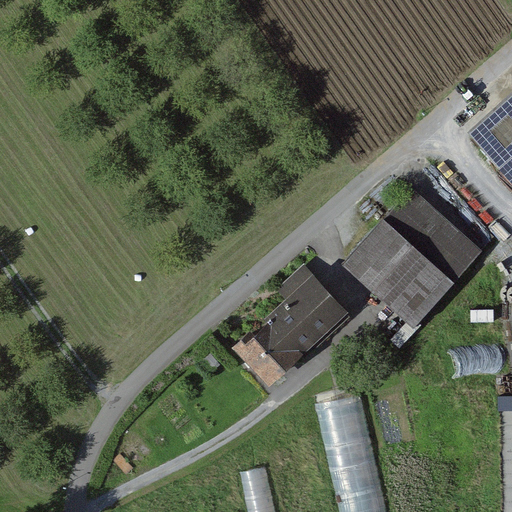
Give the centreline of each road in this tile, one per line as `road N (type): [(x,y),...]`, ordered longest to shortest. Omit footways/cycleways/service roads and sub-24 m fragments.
road 1 (residential): [(74,511),(107,404),(511,50)]
road 2 (track): [(107,404),(0,258)]
